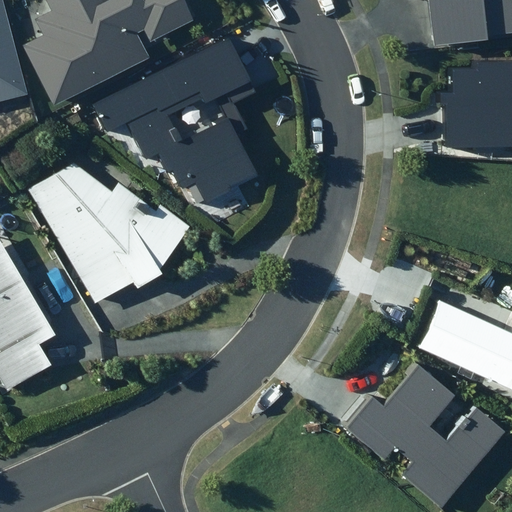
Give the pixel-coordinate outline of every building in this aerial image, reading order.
[(43,0),(48,9),(32,17),(41,34),(20,44),(52,104),(146,55),(134,33),(141,30),(147,42),(191,20),(180,0),(43,0)] [(511,0),(425,0),(432,46),(485,39),(485,36),(511,32),(511,0)] [(0,101),(26,94),(0,1),(0,101)] [(222,35),(91,100),(107,131),(125,122),(143,158),(154,152),(165,174),(172,170),(180,187),(190,182),(199,200),(238,181),(231,167),(241,163),(225,131),(191,148),(186,138),(174,143),(159,112),(195,94),(200,106),(246,83),(222,35)] [(94,148),(24,190),(91,301),(128,280),(134,290),(193,223),(94,148)] [(0,221),(0,381),(4,388),(72,350),(0,221)] [(380,402),(368,392),(344,423),(383,454),(390,444),(408,458),(400,469),(440,500),(498,425),(472,405),(446,438),(427,423),(451,391),(412,361),(380,402)]
